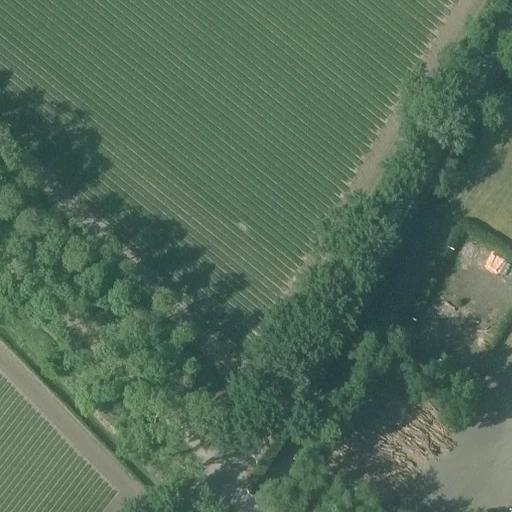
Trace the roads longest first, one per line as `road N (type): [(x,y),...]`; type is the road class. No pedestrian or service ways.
road 1 (residential): [(171,511),(226,479),(511,7)]
road 2 (track): [(0,258),(226,479)]
